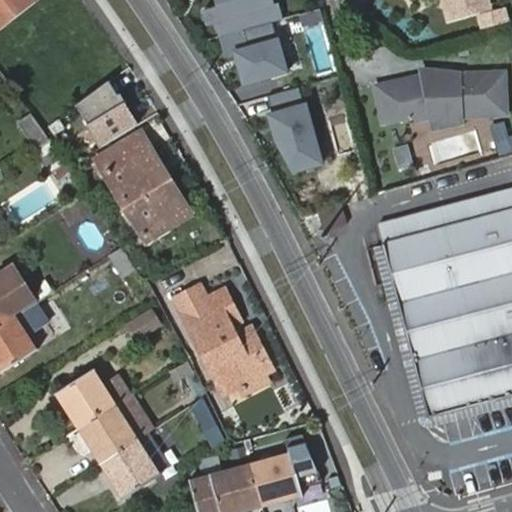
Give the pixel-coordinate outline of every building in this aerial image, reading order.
[(0,0),(0,31),(41,0),(40,0),(0,0)] [(218,0),(221,8),(207,12),(211,25),(219,22),(225,39),(248,31),(276,22),(288,18),(282,1),(278,2),(277,0),(218,0)] [(447,0),(452,16),(492,5),(490,0),(447,0)] [(483,30),(511,19),(511,18),(507,6),(478,17),(483,30)] [(276,22),(248,31),(253,48),(240,52),(251,85),(294,70),(284,38),(282,39),(276,22)] [(431,78),(383,88),(391,124),(422,117),(423,122),(439,119),(497,115),(497,113),(511,111),(511,97),(511,74),(431,78)] [(113,83),(79,106),(104,149),(140,127),(113,83)] [(306,87),(275,97),(280,113),(277,114),(286,140),(304,170),(333,160),(314,102),(311,103),(306,87)] [(37,148),(51,139),(33,112),(19,122),(37,148)] [(160,173),(166,169),(143,132),(100,160),(145,233),(182,209),(160,173)] [(69,166),(51,139),(37,148),(55,175),(57,174),(69,166)] [(400,172),(419,166),(412,143),(394,149),(400,172)] [(69,166),(57,174),(63,184),(76,175),(69,166)] [(192,211),(166,169),(160,173),(182,209),(145,233),(149,239),(192,211)] [(511,186),(381,223),(388,243),(511,209),(511,186)] [(73,217),(99,201),(90,188),(65,204),(73,217)] [(345,206),(320,211),(323,226),(348,222),(345,206)] [(511,391),(511,209),(388,243),(434,412),(511,391)] [(0,245),(8,241),(2,232),(0,232),(0,245)] [(136,268),(122,246),(109,254),(123,276),(136,268)] [(0,274),(0,321),(15,313),(8,302),(29,288),(15,265),(0,274)] [(239,377),(261,365),(267,361),(253,334),(238,342),(228,322),(236,317),(222,289),(205,297),(198,285),(179,295),(226,384),(239,377)] [(29,288),(8,302),(15,313),(36,299),(29,288)] [(36,299),(15,313),(30,335),(51,321),(36,299)] [(153,307),(128,323),(138,338),(162,322),(153,307)] [(15,313),(0,321),(0,368),(3,373),(39,349),(30,335),(15,313)] [(268,377),(261,365),(239,377),(246,388),(268,377)] [(59,391),(81,427),(117,404),(106,387),(94,369),(59,391)] [(117,404),(133,394),(120,375),(106,387),(117,404)] [(117,404),(81,427),(103,459),(139,437),(130,425),(146,414),(133,394),(117,404)] [(218,420),(204,395),(191,403),(205,429),(218,420)] [(155,427),(146,414),(130,425),(139,437),(151,429),(155,427)] [(218,420),(205,429),(216,447),(228,440),(218,420)] [(173,465),(151,429),(139,437),(162,472),(173,465)] [(139,437),(103,459),(126,495),(162,472),(139,437)] [(256,460),(267,504),(305,493),(293,450),(256,460)] [(201,511),(236,511),(267,504),(256,460),(192,479),(201,511)]
